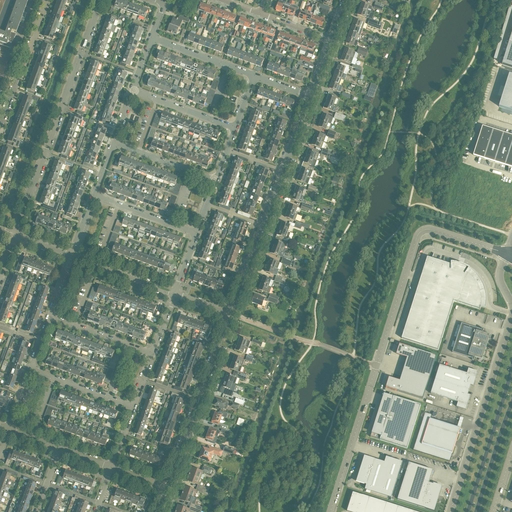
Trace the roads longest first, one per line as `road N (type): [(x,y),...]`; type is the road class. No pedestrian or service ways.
road 1 (unclassified): [(330,511),(416,238),(431,230),(507,254)]
road 2 (residential): [(15,235),(101,0)]
road 3 (residential): [(230,314),(308,95)]
road 4 (unclassified): [(511,310),(450,511)]
road 5 (residential): [(164,487),(230,314)]
road 6 (secondary): [(511,366),(467,511)]
